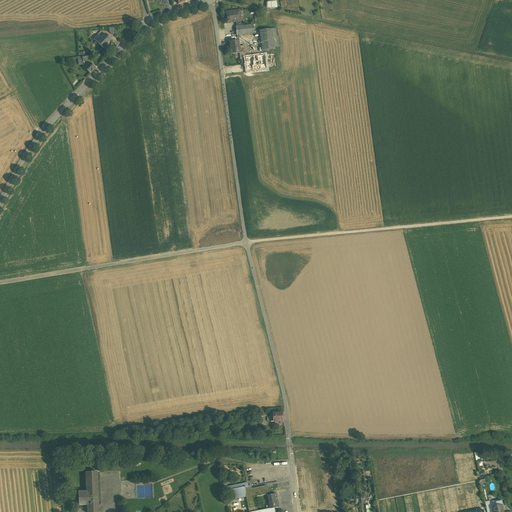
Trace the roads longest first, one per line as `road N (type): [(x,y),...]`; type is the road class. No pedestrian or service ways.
road 1 (track): [(511,216),(246,242),(0,282)]
road 2 (unclassified): [(285,404),(246,242),(223,81)]
road 3 (track): [(214,0),(511,60)]
road 4 (residential): [(0,204),(39,136),(149,20),(207,0)]
